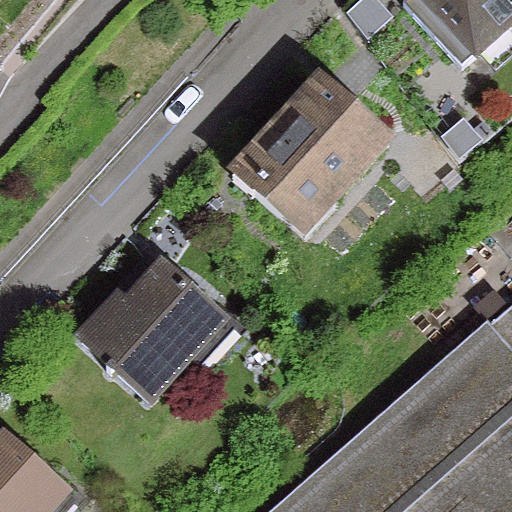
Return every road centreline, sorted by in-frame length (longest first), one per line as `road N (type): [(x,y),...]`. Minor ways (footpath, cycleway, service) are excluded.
road 1 (residential): [(333,0),(0,365)]
road 2 (residential): [(112,0),(32,81),(0,130)]
